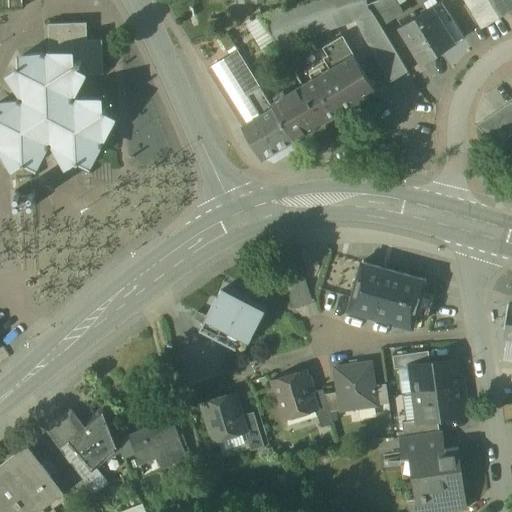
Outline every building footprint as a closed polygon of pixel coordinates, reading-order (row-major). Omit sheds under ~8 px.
[(0,0),(0,9),(21,8),(21,0),(0,0)] [(306,0),(260,16),(289,63),(306,54),(297,40),(356,20),(390,82),(408,71),(381,28),(367,5),(366,0),(306,0)] [(394,0),(380,0),(367,5),(381,28),(403,13),(394,0)] [(511,0),(465,0),(482,28),(511,10),(511,0)] [(442,3),(400,29),(422,65),(464,38),(442,3)] [(39,52),(22,57),(18,66),(16,66),(16,69),(17,69),(10,78),(20,99),(0,102),(0,154),(11,167),(16,166),(17,175),(31,175),(31,165),(36,167),(50,147),(65,165),(71,163),(82,163),(83,170),(90,170),(90,164),(104,144),(114,118),(99,98),(77,99),(82,74),(102,73),(101,39),(86,40),(86,23),(49,24),(49,52),(39,52)] [(376,91),(343,37),(334,42),(331,38),(326,42),(328,46),(325,47),(358,102),(376,91)] [(358,102),(325,47),(324,48),(329,56),(326,58),(332,69),(302,86),(324,122),(358,102)] [(293,140),(272,104),(271,104),(237,50),(211,66),(246,123),(242,125),(263,159),(293,140)] [(324,122),(302,86),(272,104),(293,140),(324,122)] [(34,189),(27,194),(22,194),(15,190),(16,207),(23,202),(28,202),(35,206),(34,189)] [(425,279),(362,262),(349,309),(392,321),(393,317),(413,322),(415,314),(426,317),(432,295),(422,292),(425,279)] [(284,277),(294,307),(313,301),(303,271),(284,277)] [(264,313),(220,290),(217,296),(206,316),(197,312),(193,318),(203,323),(199,330),(202,331),(202,330),(201,329),(203,326),(218,334),(218,333),(245,347),(248,341),(249,342),(264,313)] [(457,359),(410,366),(414,393),(459,387),(457,377),(459,377),(457,359)] [(371,362),(334,367),(338,392),(324,394),(330,411),(377,405),(375,391),(375,388),(374,388),(371,362)] [(305,371),(273,381),(285,419),(316,409),(317,409),(312,393),(305,371)] [(459,387),(414,393),(418,420),(418,421),(438,418),(465,414),(462,396),(460,397),(459,387)] [(324,394),(323,389),(312,393),(317,409),(316,409),(321,427),(333,423),(330,411),(324,394)] [(234,393),(202,403),(214,442),(245,432),(246,431),(241,416),(234,393)] [(95,416),(90,420),(91,422),(86,426),(79,419),(79,420),(78,414),(73,412),(71,410),(48,428),(95,493),(108,482),(95,467),(119,447),(104,409),(99,413),(97,410),(93,414),(95,416)] [(264,446),(254,412),(241,416),(246,431),(245,432),(251,450),(264,446)] [(418,420),(402,422),(404,436),(432,432),(439,431),(438,418),(418,421),(418,420)] [(172,419),(130,436),(140,463),(156,457),(161,468),(187,457),(172,419)] [(404,436),(401,437),(404,459),(418,457),(435,454),(434,450),(432,432),(404,436)] [(29,448),(0,470),(0,511),(30,511),(38,506),(40,510),(42,509),(39,505),(60,489),(63,493),(64,492),(27,443),(26,445),(29,448)] [(458,447),(434,450),(435,454),(418,457),(424,497),(409,499),(411,511),(442,511),(468,508),(458,447)] [(220,506),(208,481),(196,487),(208,511),(220,506)]
